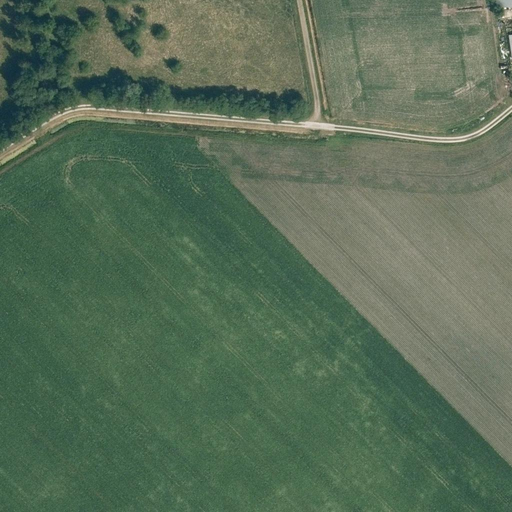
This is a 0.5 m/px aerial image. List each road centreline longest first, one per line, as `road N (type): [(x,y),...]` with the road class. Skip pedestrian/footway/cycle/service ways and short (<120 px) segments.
road 1 (track): [(0,150),(59,114),(92,107),(317,126)]
road 2 (track): [(317,126),(450,140),(476,135),(511,106)]
road 3 (track): [(300,0),(317,126)]
